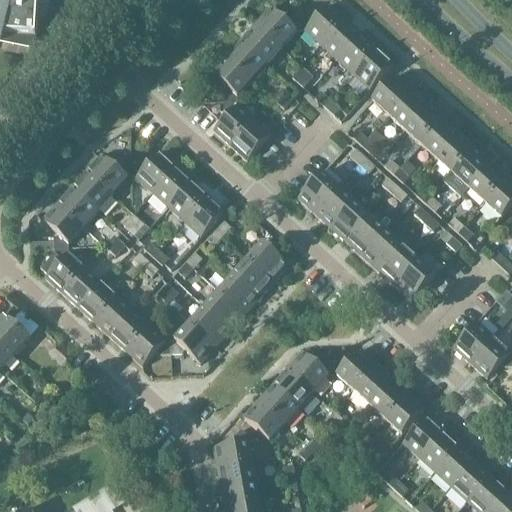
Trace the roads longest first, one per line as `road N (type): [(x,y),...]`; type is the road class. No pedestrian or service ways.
road 1 (residential): [(207,511),(187,434),(1,269)]
road 2 (residential): [(417,344),(257,195)]
road 3 (residential): [(257,195),(113,64)]
road 4 (residential): [(0,189),(113,64)]
road 5 (residential): [(511,430),(417,344)]
